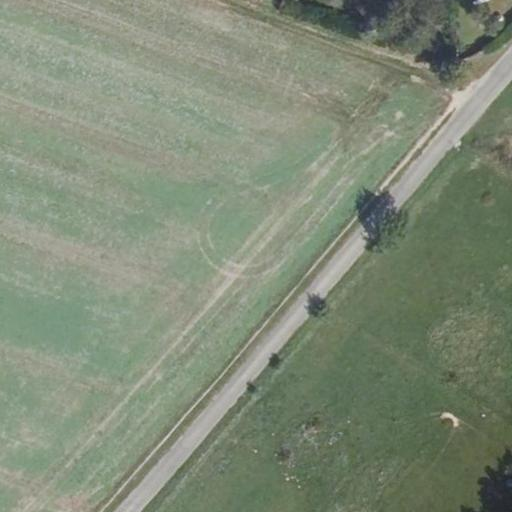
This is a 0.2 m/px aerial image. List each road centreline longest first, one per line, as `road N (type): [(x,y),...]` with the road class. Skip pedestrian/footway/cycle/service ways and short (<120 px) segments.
road 1 (tertiary): [(486,98),(126,511)]
road 2 (track): [(486,98),(204,0)]
